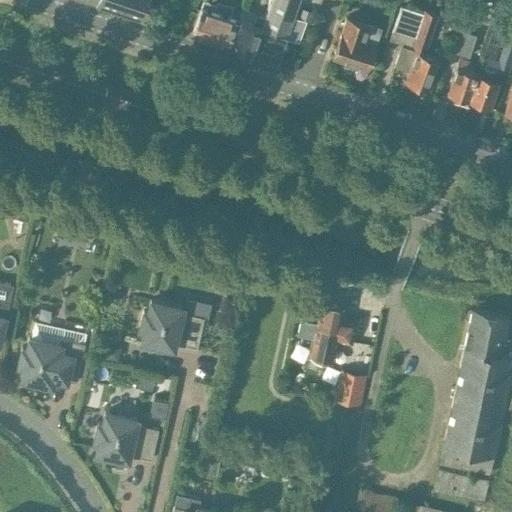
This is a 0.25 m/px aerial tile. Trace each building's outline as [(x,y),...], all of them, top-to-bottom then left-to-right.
[(95,0),(95,1),(139,16),(144,0),(95,0)] [(202,0),(191,34),(225,45),(234,18),(229,16),(233,6),(216,1),(215,4),(202,0)] [(268,0),(260,24),(261,24),(261,25),(252,53),(276,61),(295,0),(268,0)] [(393,64),(408,69),(405,79),(403,79),(401,85),(411,89),(413,84),(428,89),(439,58),(424,53),(438,13),(423,8),(422,11),(399,4),(387,44),(398,48),(393,64)] [(367,69),(376,41),(363,37),(368,23),(346,16),(332,57),(367,69)] [(229,46),(252,53),(261,25),(238,17),(229,46)] [(471,55),(477,35),(462,30),(455,50),(471,55)] [(498,58),(511,62),(511,59),(511,34),(506,33),(498,58)] [(447,94),(467,101),(477,74),(471,72),(475,62),(459,57),(447,94)] [(477,74),(467,101),(489,108),(501,71),(485,65),(481,76),(477,74)] [(8,197),(6,206),(10,207),(29,211),(31,202),(8,197)] [(86,220),(81,234),(90,238),(96,223),(86,220)] [(142,308),(138,326),(143,327),(140,339),(144,339),(143,344),(159,348),(160,343),(173,346),(174,341),(196,346),(203,315),(181,310),(182,306),(150,298),(147,310),(142,308)] [(296,333),(311,337),(311,338),(312,338),(309,354),(331,359),(335,339),(351,342),(355,319),(340,316),(342,303),(319,299),(315,320),(300,317),(296,333)] [(438,462),(488,473),(492,456),(511,360),(511,355),(499,353),(507,315),(468,307),(459,348),(462,348),(442,445),(438,462)] [(19,376),(22,377),(21,381),(37,385),(38,381),(51,383),(52,376),(75,381),(84,342),(59,336),(58,343),(28,336),(25,347),(21,346),(16,364),(21,365),(19,376)] [(106,343),(103,357),(117,361),(120,346),(106,343)] [(334,397),(334,398),(359,403),(365,373),(340,368),(337,383),(334,397)] [(152,397),(148,414),(163,417),(167,401),(152,397)] [(101,421),(97,420),(93,438),(97,439),(95,451),(98,451),(97,456),(113,460),(114,455),(127,458),(128,453),(150,458),(157,427),(135,422),(136,417),(104,410),(101,421)] [(181,450),(179,461),(186,463),(193,460),(194,453),(181,450)] [(196,453),(193,469),(202,471),(205,455),(196,453)] [(433,490),(455,495),(483,501),(488,479),(437,468),(433,490)] [(358,488),(352,511),(391,511),(395,497),(358,488)] [(175,492),(173,504),(170,511),(228,511),(197,505),(199,497),(175,492)] [(453,511),(403,499),(399,511),(453,511)]
